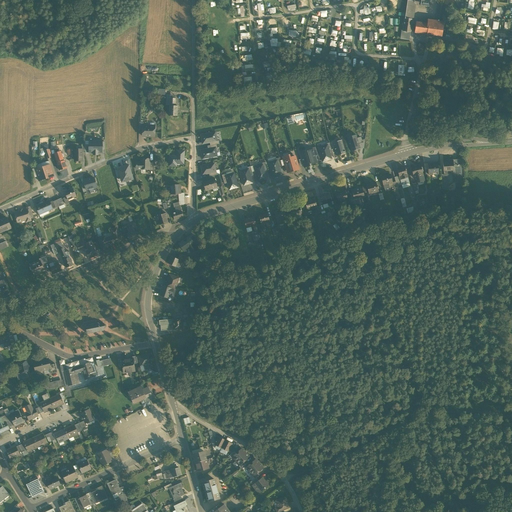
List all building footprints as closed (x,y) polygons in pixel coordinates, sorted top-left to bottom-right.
[(414,4),(414,1),(407,0),(404,23),(403,23),(403,24),(404,24),(403,31),(405,32),(409,32),(410,32),(414,4)] [(483,7),(483,11),(489,11),(490,2),(486,2),(486,4),(481,4),(481,7),(483,7)] [(429,20),(428,24),(424,23),(416,22),(414,33),(427,34),(437,36),(440,36),(441,36),(444,21),(439,21),(436,21),(429,20)] [(319,33),(325,36),(327,30),(321,28),(319,33)] [(410,32),(409,32),(408,39),(401,38),(402,31),(403,31),(401,30),(400,39),(409,40),(410,32)] [(401,38),(408,39),(409,32),(405,32),(403,31),(402,31),(401,38)] [(342,45),(343,42),(339,42),(339,48),(341,48),(341,51),(346,52),(347,46),(342,45)] [(169,116),(177,116),(177,106),(175,106),(169,106),(169,116)] [(146,136),(154,137),(155,127),(149,127),(149,126),(143,126),(143,132),(142,132),(142,136),(144,136),(146,136)] [(201,135),(202,144),(210,143),(217,141),(215,132),(201,135)] [(356,135),(347,138),(351,151),(360,149),(357,138),(356,135)] [(361,137),(357,138),(360,149),(364,148),(365,139),(362,140),(361,137)] [(334,149),(337,156),(345,153),(341,140),(333,143),(334,149)] [(93,155),(97,155),(97,153),(102,153),(102,141),(89,141),(89,145),(89,153),(93,153),(93,155)] [(319,148),(323,162),(331,159),(329,152),(327,145),(319,148)] [(201,150),(202,159),(217,156),(215,148),(208,149),(201,150)] [(303,165),(304,167),(309,166),(309,164),(311,164),(317,163),(315,157),(313,150),(312,150),(307,151),(305,152),(305,150),(299,152),(302,159),(303,165)] [(169,166),(176,166),(176,163),(183,164),(184,151),(177,151),(177,152),(175,152),(175,155),(177,155),(176,157),(169,156),(169,166)] [(53,154),(56,163),(64,161),(62,157),(61,154),(61,152),(60,152),(54,154),(53,154)] [(285,165),(288,172),(298,169),(295,157),(290,158),(289,156),(283,157),(284,159),(285,165)] [(141,162),(140,163),(140,166),(140,168),(140,169),(145,169),(145,168),(149,168),(149,170),(150,162),(150,159),(141,159),(141,162)] [(447,175),(461,174),(460,159),(449,160),(443,161),(444,171),(445,171),(446,173),(447,173),(447,175)] [(120,177),(121,180),(125,179),(125,181),(133,179),(129,165),(128,165),(127,160),(122,162),(123,165),(123,167),(121,167),(118,168),(120,177)] [(268,163),(272,177),(281,174),(279,167),(277,160),(268,163)] [(64,161),(56,163),(59,171),(67,168),(64,161)] [(428,170),(429,175),(433,174),(433,173),(438,173),(437,163),(428,164),(428,170)] [(201,166),(203,175),(209,173),(216,172),(214,164),(201,166)] [(53,176),(50,165),(42,167),(46,179),(53,176)] [(255,171),(258,181),(267,179),(265,172),(262,165),(254,167),(255,171)] [(413,175),(414,175),(422,173),(423,173),(420,165),(416,166),(417,167),(411,168),(413,175)] [(46,179),(42,167),(39,168),(35,169),(36,172),(38,177),(39,181),(46,179)] [(399,177),(402,185),(409,183),(409,182),(408,178),(407,174),(405,167),(397,170),(399,176),(399,177)] [(240,171),(244,185),(252,183),(250,176),(248,169),(240,171)] [(227,183),(229,190),(238,187),(234,173),(225,176),(227,183)] [(423,175),(422,173),(414,175),(414,179),(418,178),(419,182),(419,181),(424,180),(423,176),(423,175)] [(381,177),(383,185),(388,184),(393,183),(390,174),(385,176),(385,175),(382,176),(383,176),(381,177)] [(394,187),(395,190),(398,189),(397,186),(402,185),(399,177),(399,176),(394,177),(396,182),(393,183),(394,187)] [(96,187),(96,186),(95,184),(94,178),(83,181),(84,183),(86,188),(86,190),(89,189),(89,190),(94,189),(93,188),(96,187)] [(202,182),(205,191),(206,191),(205,190),(217,187),(217,188),(214,178),(214,179),(203,182),(203,181),(202,182)] [(367,185),(369,194),(378,191),(377,187),(376,183),(367,185)] [(173,194),(174,196),(176,195),(178,194),(178,193),(180,193),(179,185),(170,186),(170,187),(168,188),(168,193),(171,193),(171,194),(173,194)] [(67,200),(68,199),(73,197),(76,196),(73,188),(64,192),(66,197),(67,200)] [(352,190),(354,198),(364,195),(361,188),(352,190)] [(336,194),(338,203),(347,200),(345,191),(336,194)] [(328,202),(329,206),(332,205),(329,195),(321,197),(323,204),(328,202)] [(313,208),(314,214),(318,213),(317,207),(314,198),(311,199),(312,200),(305,202),(307,210),(313,208)] [(36,206),(39,214),(48,211),(52,209),(49,202),(49,201),(41,204),(40,204),(36,206)] [(172,213),(174,220),(183,217),(182,214),(180,206),(176,207),(177,212),(172,213)] [(290,209),(292,217),(301,214),(299,207),(290,209)] [(17,220),(18,223),(26,220),(26,222),(31,221),(30,219),(27,209),(15,213),(16,217),(15,217),(14,218),(15,220),(16,220),(17,220)] [(275,214),(278,225),(279,225),(278,222),(283,221),(283,223),(287,222),(284,211),(279,212),(278,210),(274,211),(275,213),(275,214)] [(157,216),(159,225),(167,222),(166,217),(167,216),(166,213),(161,214),(160,211),(155,212),(156,216),(157,216)] [(259,216),(262,229),(267,228),(266,223),(269,222),(267,213),(259,216)] [(252,231),(252,232),(257,231),(254,217),(244,220),(245,223),(244,224),(245,225),(246,228),(251,226),(252,231)] [(0,232),(4,231),(3,230),(6,229),(6,230),(11,228),(7,218),(0,220),(0,232)] [(121,224),(123,230),(126,229),(131,227),(128,221),(121,224)] [(126,234),(129,241),(137,238),(132,226),(131,227),(126,229),(128,233),(126,234)] [(217,237),(215,233),(213,226),(206,228),(209,239),(217,237)] [(114,235),(105,238),(104,238),(107,246),(121,241),(119,235),(118,230),(117,228),(112,229),(114,235)] [(209,239),(206,228),(198,230),(200,237),(201,241),(209,239)] [(108,249),(107,246),(104,238),(105,238),(104,237),(99,239),(99,241),(100,243),(102,249),(102,251),(108,249)] [(189,249),(192,252),(196,249),(193,245),(194,244),(189,237),(184,241),(184,242),(180,245),(184,251),(187,249),(189,249)] [(86,244),(89,250),(94,248),(91,241),(86,244)] [(97,255),(94,248),(89,250),(85,252),(88,259),(97,255)] [(40,261),(42,265),(48,262),(46,256),(39,259),(40,261)] [(176,266),(179,267),(182,261),(171,256),(168,264),(176,267),(176,266)] [(70,257),(66,259),(63,260),(66,268),(73,265),(70,257)] [(29,266),(34,275),(44,270),(42,265),(40,261),(29,266)] [(50,268),(53,274),(61,270),(58,262),(55,264),(56,265),(50,268)] [(167,280),(177,284),(179,278),(169,274),(167,280)] [(173,289),(175,290),(177,284),(167,280),(165,287),(173,289)] [(0,296),(9,293),(6,285),(0,287),(0,296)] [(172,295),(173,289),(165,287),(163,286),(160,295),(168,298),(169,294),(172,295)] [(173,323),(173,329),(182,328),(181,318),(172,319),(173,323)] [(172,319),(159,320),(159,325),(160,325),(161,331),(169,330),(169,324),(173,323),(172,319)] [(85,326),(87,334),(90,333),(91,333),(93,332),(93,333),(93,332),(96,332),(97,332),(96,332),(99,331),(99,332),(100,331),(99,331),(104,330),(104,328),(105,328),(106,328),(105,327),(106,327),(106,326),(106,325),(105,325),(105,324),(104,324),(103,325),(102,322),(98,323),(97,323),(95,324),(95,323),(94,323),(92,324),(91,324),(89,325),(89,324),(88,325),(85,326)] [(3,344),(4,347),(8,346),(15,344),(16,344),(15,343),(13,336),(12,331),(0,334),(0,342),(5,341),(6,343),(3,344)] [(22,356),(25,359),(31,354),(29,351),(22,356)] [(146,369),(154,367),(152,361),(153,361),(152,357),(151,357),(150,354),(146,355),(146,354),(142,355),(143,356),(139,357),(141,366),(144,365),(146,366),(146,368),(146,369)] [(34,362),(36,372),(44,370),(49,369),(50,369),(49,365),(47,359),(34,362)] [(122,366),(123,373),(135,371),(134,364),(133,359),(132,359),(121,361),(122,366)] [(20,373),(27,372),(29,371),(27,361),(17,363),(18,364),(17,365),(18,368),(19,368),(20,373)] [(96,370),(95,366),(92,367),(90,362),(72,368),(66,370),(65,365),(60,366),(61,371),(65,371),(69,386),(79,383),(77,373),(82,371),(84,380),(94,376),(93,371),(96,370)] [(61,371),(68,397),(71,396),(69,386),(65,371),(61,371)] [(20,373),(16,374),(18,380),(28,377),(27,372),(20,373)] [(62,379),(57,381),(48,383),(50,389),(59,387),(64,387),(62,379)] [(148,387),(144,389),(145,390),(143,391),(141,386),(128,392),(133,403),(144,398),(146,397),(151,395),(148,387)] [(51,400),(50,398),(47,393),(42,396),(44,401),(45,400),(46,402),(51,400)] [(153,394),(151,395),(146,397),(144,398),(145,402),(154,398),(153,394)] [(50,398),(51,400),(54,407),(59,405),(59,406),(64,404),(62,399),(61,396),(56,398),(55,396),(50,398)] [(54,408),(54,407),(51,400),(46,402),(45,400),(44,401),(40,403),(44,412),(49,409),(50,410),(54,408)] [(26,413),(29,420),(38,416),(37,414),(35,409),(33,410),(30,404),(25,407),(28,412),(26,413)] [(84,421),(85,423),(93,419),(89,410),(81,413),(84,421)] [(23,423),(18,412),(14,414),(10,415),(14,422),(15,422),(16,426),(23,423)] [(8,428),(6,422),(3,423),(1,417),(0,417),(0,433),(9,429),(8,428)] [(79,430),(76,424),(74,425),(78,433),(82,430),(82,428),(79,430)] [(64,429),(65,430),(68,436),(72,434),(73,437),(78,434),(78,433),(74,425),(69,427),(64,429)] [(69,439),(68,436),(65,430),(59,432),(59,431),(54,433),(57,439),(58,441),(62,439),(63,441),(69,439)] [(33,438),(33,439),(36,445),(41,443),(42,446),(47,443),(43,434),(38,437),(38,436),(33,438)] [(218,446),(221,448),(225,440),(218,437),(215,445),(218,446)] [(37,447),(36,445),(33,439),(28,441),(28,440),(23,442),(23,443),(27,450),(31,448),(32,450),(37,447)] [(225,440),(221,448),(227,451),(228,451),(231,446),(232,444),(225,440)] [(23,443),(19,445),(21,451),(23,455),(28,453),(28,452),(27,450),(23,443)] [(9,458),(14,456),(15,458),(20,455),(19,452),(16,447),(11,449),(11,448),(6,450),(6,451),(9,457),(9,458)] [(233,457),(236,461),(245,453),(242,449),(236,453),(232,457),(233,457)] [(99,458),(103,465),(112,461),(109,454),(106,450),(97,454),(98,455),(99,454),(100,458),(99,458)] [(192,455),(195,463),(205,460),(203,452),(192,455)] [(249,457),(245,453),(236,461),(239,465),(243,462),(249,457)] [(246,467),(250,472),(259,464),(256,459),(250,464),(246,467)] [(80,467),(83,472),(90,469),(86,460),(82,462),(79,463),(80,467)] [(208,468),(205,460),(195,463),(197,471),(208,468)] [(263,468),(259,464),(250,472),(253,476),(257,473),(263,468)] [(61,473),(66,482),(78,477),(77,475),(74,470),(73,467),(67,470),(68,471),(63,474),(62,472),(61,473)] [(179,467),(171,469),(173,477),(181,475),(179,467)] [(164,479),(173,477),(171,469),(165,471),(165,474),(163,474),(164,479)] [(48,486),(50,490),(60,485),(57,477),(46,482),(48,486)] [(255,484),(260,492),(267,486),(262,478),(258,481),(254,484),(255,484)] [(27,484),(32,496),(37,494),(36,493),(43,490),(41,484),(39,480),(38,480),(31,483),(31,482),(27,484)] [(107,484),(112,495),(121,491),(119,487),(116,480),(107,484)] [(203,483),(208,501),(219,498),(214,480),(203,483)] [(176,498),(180,496),(184,494),(181,488),(183,487),(181,483),(173,487),(169,488),(171,492),(173,492),(176,498)] [(93,496),(95,501),(96,501),(102,498),(103,499),(107,498),(102,486),(98,488),(98,489),(92,493),(93,496)] [(0,500),(2,498),(3,499),(8,495),(2,487),(0,488),(0,500)] [(75,499),(80,510),(84,508),(83,506),(90,504),(90,503),(88,499),(86,495),(80,498),(79,497),(75,499)] [(278,506),(280,511),(283,509),(289,507),(285,497),(276,501),(278,506)] [(61,511),(74,511),(69,501),(65,503),(66,504),(59,508),(61,511)] [(177,509),(178,511),(188,511),(186,506),(187,505),(185,501),(174,506),(176,510),(177,509)] [(145,511),(143,508),(145,506),(142,503),(136,507),(132,510),(133,511),(145,511)]
